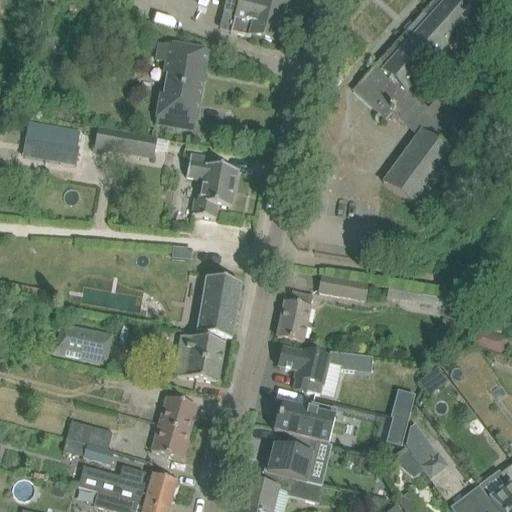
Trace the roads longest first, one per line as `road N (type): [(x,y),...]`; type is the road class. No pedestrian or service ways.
road 1 (residential): [(210,511),(331,0)]
road 2 (track): [(272,254),(0,227)]
